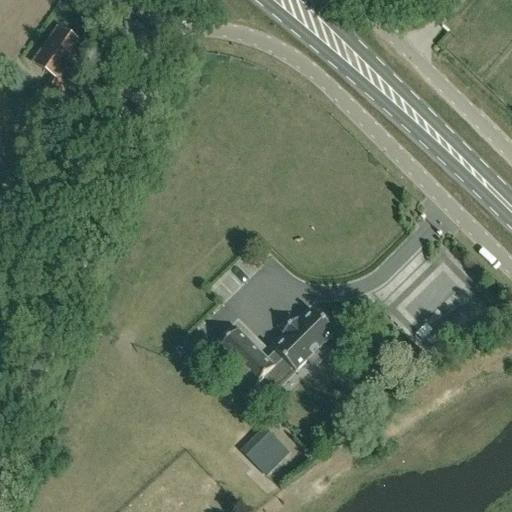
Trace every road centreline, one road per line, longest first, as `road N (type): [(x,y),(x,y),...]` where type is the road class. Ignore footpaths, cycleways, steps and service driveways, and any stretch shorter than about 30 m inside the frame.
road 1 (unclassified): [(0,476),(153,37)]
road 2 (unclassified): [(511,268),(296,63),(237,37),(153,37)]
road 3 (primary): [(263,0),(483,182)]
road 4 (primary): [(483,182),(308,0)]
road 5 (unclassified): [(511,153),(357,0)]
